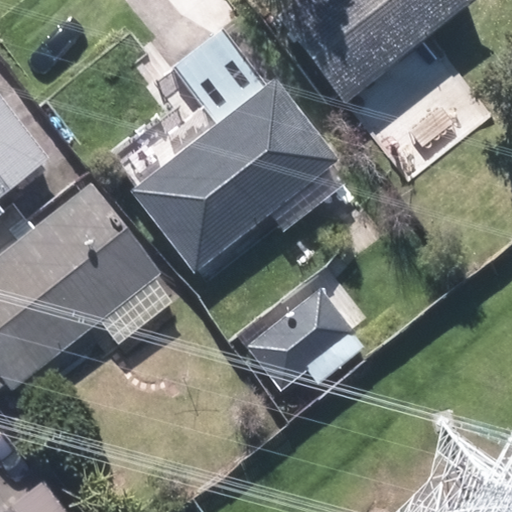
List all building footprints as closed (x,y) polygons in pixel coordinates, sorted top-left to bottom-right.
[(301,0),(274,22),(341,105),(471,0),(470,0),(301,0)] [(129,193),(191,272),(331,164),(269,84),(129,193)] [(0,193),(42,157),(0,107),(0,193)] [(0,385),(1,384),(8,392),(152,276),(82,190),(0,255),(0,385)] [(314,381),(360,347),(317,291),(265,331),(258,323),(236,340),(273,390),(303,367),(314,381)] [(63,511),(42,484),(4,511),(63,511)]
